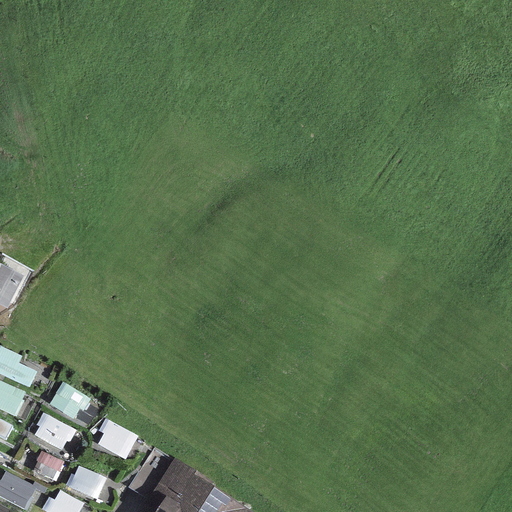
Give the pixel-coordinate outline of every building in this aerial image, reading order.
[(4,254),(0,262),(0,299),(13,306),(32,267),(4,254)] [(0,343),(0,371),(32,384),(38,369),(20,362),(24,353),(0,343)] [(0,407),(17,415),(29,391),(0,377),(0,407)] [(63,382),(51,405),(80,420),(92,396),(63,382)] [(46,412),(33,434),(65,452),(78,431),(46,412)] [(0,435),(7,439),(16,423),(0,414),(0,435)] [(128,459),(140,434),(110,420),(98,444),(128,459)] [(42,472),(60,476),(63,460),(46,456),(42,472)] [(205,478),(175,460),(145,510),(148,511),(250,511),(202,483),(205,478)] [(101,498),(107,475),(76,466),(70,488),(101,498)] [(0,478),(0,495),(27,510),(40,487),(5,469),(0,478)] [(57,489),(45,511),(48,511),(83,511),(87,505),(57,489)]
